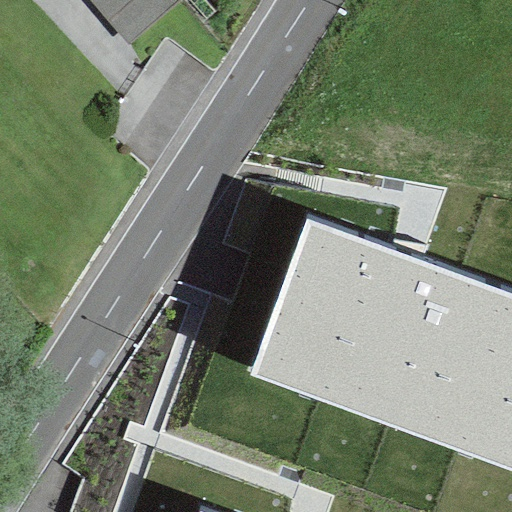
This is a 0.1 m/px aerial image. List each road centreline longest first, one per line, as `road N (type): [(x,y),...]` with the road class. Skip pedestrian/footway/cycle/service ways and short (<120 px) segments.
road 1 (tertiary): [(305,0),(66,359),(0,478)]
road 2 (unknown): [(48,0),(212,138)]
